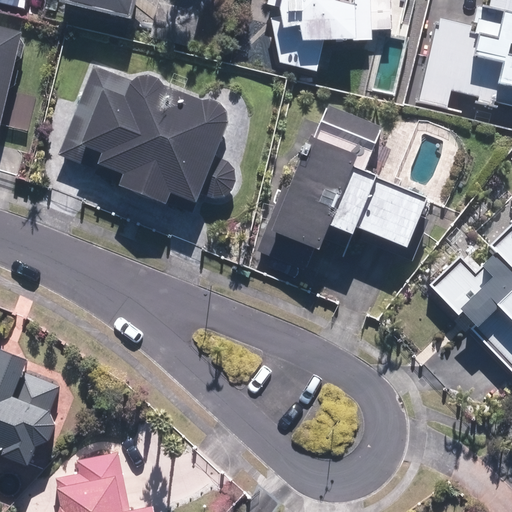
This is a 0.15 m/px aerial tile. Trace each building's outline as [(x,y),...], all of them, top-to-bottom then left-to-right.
[(53,0),(51,9),(123,25),(129,0),(53,0)] [(263,0),(262,8),(274,11),(271,23),(266,22),(275,66),(311,75),(318,48),(366,45),(365,36),(386,34),(383,0),(263,0)] [(511,0),(482,0),(480,12),(471,10),(467,29),(437,22),(417,106),(443,112),(447,94),(511,109),(511,0)] [(154,6),(146,40),(188,50),(196,16),(154,6)] [(0,106),(16,39),(0,35),(0,106)] [(90,69),(55,158),(115,181),(111,192),(158,211),(162,200),(189,210),(194,196),(207,201),(207,202),(217,201),(225,197),(230,189),(232,179),(229,170),(222,164),(209,159),(219,134),(224,122),(222,113),(216,107),(208,104),(199,105),(159,89),(153,83),(144,79),(135,79),(127,83),(127,84),(90,69)] [(306,144),(302,143),(256,257),(302,276),(320,233),(344,242),(347,232),(399,253),(420,200),(359,176),(377,131),(320,109),(306,144)] [(427,287),(511,376),(511,375),(511,221),(478,252),(485,260),(470,274),(456,260),(427,287)] [(0,464),(20,472),(28,451),(41,446),(47,430),(41,417),(52,388),(17,374),(20,366),(0,358),(0,464)] [(144,511),(140,511),(126,511),(113,456),(73,465),(76,476),(52,481),(54,491),(49,492),(53,508),(51,511),(144,511)]
